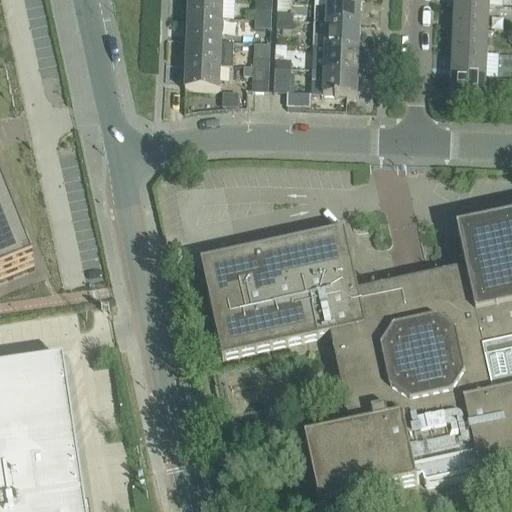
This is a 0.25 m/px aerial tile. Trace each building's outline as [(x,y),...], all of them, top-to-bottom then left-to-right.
[(223,22),(223,0),(188,0),(188,20),(223,22)] [(315,1),(314,25),(360,27),(361,3),(327,2),(315,1)] [(486,31),(487,7),(455,5),(453,30),(486,31)] [(271,23),(272,14),(255,14),(255,23),(271,23)] [(294,15),(278,15),(277,24),(293,24),(294,15)] [(222,46),(223,22),(188,20),(187,44),(222,46)] [(271,32),(271,23),(255,23),(255,31),(271,32)] [(293,33),(293,24),(277,24),(277,32),(293,33)] [(359,51),(360,27),(314,25),(313,50),(359,51)] [(485,55),(486,31),(453,30),(452,54),(485,55)] [(234,46),(222,46),(187,44),(185,69),(219,70),(219,69),(233,70),(234,46)] [(269,72),(270,48),(256,47),(256,62),(254,62),(253,71),(253,72),(269,72)] [(358,76),(359,51),(313,50),(312,74),(358,76)] [(452,54),(451,78),(484,80),(484,81),(497,81),(497,57),(485,57),(485,55),(452,54)] [(291,64),(276,63),(275,63),(274,72),(290,73),(291,64)] [(218,94),(219,70),(185,69),(184,93),(218,94)] [(268,96),(269,72),(253,72),(253,71),(246,71),(245,78),(252,79),(252,96),(268,96)] [(289,97),(290,73),(274,72),(273,97),(289,97)] [(357,100),(358,76),(312,74),(312,83),(324,83),(323,98),(357,100)] [(483,105),(484,80),(451,78),(450,103),(483,105)] [(0,183),(0,284),(35,271),(0,183)] [(511,220),(457,232),(466,271),(358,294),(345,233),(202,264),(223,362),(331,338),(351,432),(306,442),(320,507),(418,486),(417,484),(422,483),(423,483),(424,484),(425,487),(425,488),(425,489),(426,489),(427,489),(428,489),(470,480),(471,480),(472,479),(472,478),(472,477),(472,474),(472,473),(472,472),(473,472),(478,471),(478,472),(511,464),(511,220)] [(86,511),(64,361),(0,370),(0,511),(86,511)]
